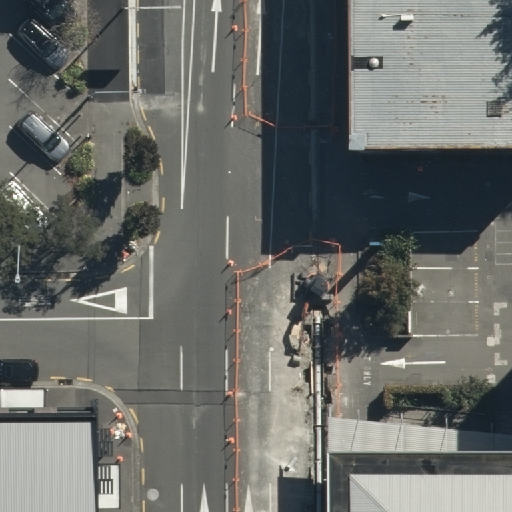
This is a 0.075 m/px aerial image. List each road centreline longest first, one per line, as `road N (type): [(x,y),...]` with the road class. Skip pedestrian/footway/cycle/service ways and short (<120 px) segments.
road 1 (secondary): [(222,315),(222,0)]
road 2 (unclassified): [(0,320),(222,315)]
road 3 (secondary): [(224,511),(222,315)]
